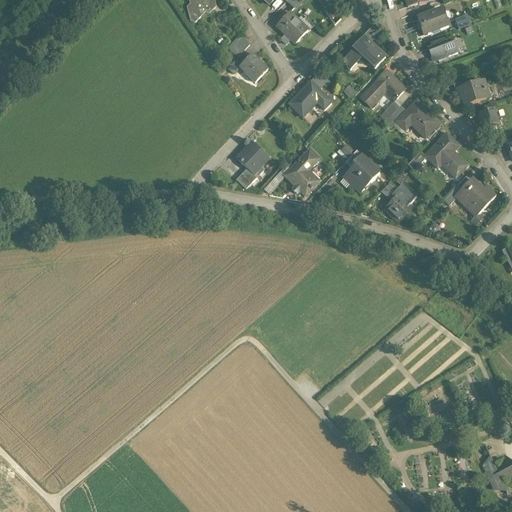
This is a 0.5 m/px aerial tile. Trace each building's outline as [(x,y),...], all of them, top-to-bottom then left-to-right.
[(213,0),(190,0),(189,2),(190,6),(187,9),(190,23),(195,24),(205,14),(209,15),(213,12),(211,8),(215,4),(213,0)] [(289,0),(286,3),(294,10),(303,0),(289,0)] [(405,0),(407,9),(427,4),(425,0),(405,0)] [(443,10),(418,19),(424,35),(448,26),(443,10)] [(460,28),(474,23),(470,12),(456,17),(460,28)] [(300,25),(289,14),(276,28),(295,46),(308,33),(300,25),(301,25),(300,25)] [(314,27),(305,19),(300,25),(301,25),(300,25),(308,33),(314,27)] [(381,38),(372,29),(367,34),(374,41),(377,43),(381,38)] [(367,34),(363,39),(370,45),(374,41),(367,34)] [(241,35),(231,46),(237,51),(245,42),(247,41),(241,35)] [(370,45),(363,39),(352,50),(354,52),(342,64),(350,71),(363,58),(375,69),(385,59),(370,45)] [(444,44),(443,41),(434,45),(432,45),(433,48),(429,50),(433,62),(438,60),(439,62),(449,58),(448,56),(458,53),(453,40),(444,44)] [(237,51),(233,55),(238,59),(250,46),(245,42),(237,51)] [(237,51),(231,46),(228,49),(233,55),(237,51)] [(268,71),(252,55),(242,66),(239,69),(255,84),(268,71)] [(236,61),(227,70),(233,75),(239,69),(242,66),(236,61)] [(405,90),(386,72),(360,99),(370,108),(385,93),(394,102),(396,99),(397,100),(398,99),(398,98),(405,90)] [(330,83),(320,74),(315,79),(325,89),(330,83)] [(464,81),(453,85),(455,92),(459,91),(458,89),(466,87),(464,81)] [(466,87),(458,89),(459,91),(464,106),(486,99),(484,91),(485,91),(484,89),(485,88),(485,86),(485,84),(483,83),(481,82),(466,87)] [(331,104),(310,84),(289,106),(302,119),(316,104),(324,111),(331,104)] [(352,86),(345,92),(352,99),(359,93),(352,86)] [(439,124),(416,101),(406,112),(396,122),(405,131),(412,123),(419,130),(418,132),(425,139),(439,124)] [(379,118),(385,123),(391,117),(400,107),(394,102),(379,118)] [(400,107),(391,117),(396,122),(406,112),(400,107)] [(497,109),(493,111),(499,127),(503,125),(497,109)] [(499,127),(493,111),(480,115),(486,131),(499,127)] [(388,131),(396,122),(391,117),(385,123),(382,125),(388,131)] [(455,143),(446,134),(425,157),(426,159),(438,169),(444,162),(452,169),(449,173),(455,179),(468,166),(450,149),(455,143)] [(340,151),(349,160),(356,152),(348,143),(340,151)] [(269,160),(252,144),(236,161),(247,171),(253,177),(261,169),(269,160)] [(319,183),(307,172),(309,170),(310,171),(319,161),(309,152),(293,169),(289,165),(280,174),(294,187),(300,193),(305,198),(319,183)] [(357,152),(348,161),(353,165),(361,157),(357,152)] [(420,152),(407,166),(410,168),(414,172),(426,159),(425,157),(420,152)] [(379,174),(361,157),(353,165),(355,167),(343,178),(360,195),(379,174)] [(398,190),(403,185),(408,179),(404,175),(410,168),(407,166),(390,183),(396,188),(398,190)] [(261,169),(253,177),(256,180),(264,172),(261,169)] [(247,171),(241,177),(251,186),(256,180),(253,177),(247,171)] [(251,186),(241,177),(236,182),(246,191),(251,186)] [(486,187),(483,191),(471,180),(462,189),(456,195),(458,197),(471,209),(469,211),(476,217),(496,196),(486,187)] [(390,183),(381,193),(386,198),(389,195),(396,188),(390,183)] [(417,198),(403,185),(398,190),(391,197),(395,200),(384,211),(392,218),(395,214),(396,215),(397,214),(403,220),(414,208),(410,204),(417,198)] [(449,206),(458,197),(456,195),(462,189),(457,186),(443,200),(449,206)] [(297,196),(300,193),(294,187),(291,191),(293,194),(297,196)] [(429,228),(428,232),(432,236),(437,236),(440,232),(439,228),(436,225),(432,225),(429,228)] [(511,245),(502,251),(510,267),(511,265),(511,245)] [(492,459),(486,466),(496,489),(505,489),(501,478),(511,479),(511,461),(507,457),(498,471),(492,459)]
